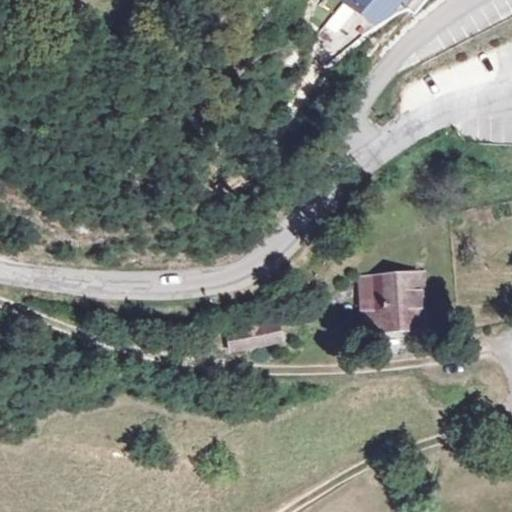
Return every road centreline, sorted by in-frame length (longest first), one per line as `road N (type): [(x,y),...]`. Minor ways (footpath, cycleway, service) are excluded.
road 1 (track): [(511,359),(481,353),(386,366),(273,367),(197,360),(119,344),(0,302)]
road 2 (tertiary): [(363,158),(263,257),(224,280),(152,288),(0,269)]
road 3 (track): [(289,511),(348,474),(490,424),(511,404)]
road 4 (residential): [(469,0),(416,36),(361,104),(352,138),(363,158)]
road 5 (tertiary): [(511,96),(432,114),(363,158)]
